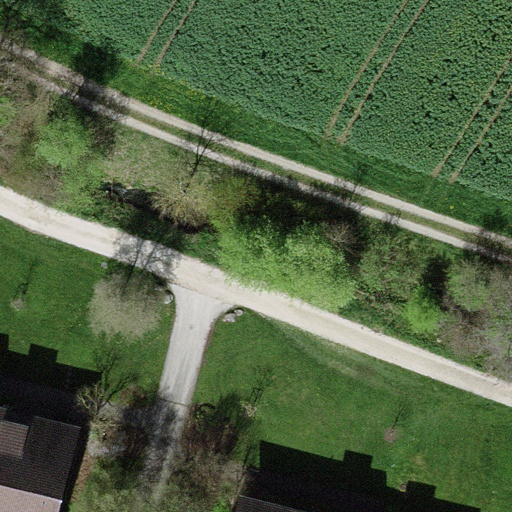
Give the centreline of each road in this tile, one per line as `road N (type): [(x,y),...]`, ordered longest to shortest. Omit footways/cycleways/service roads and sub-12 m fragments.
road 1 (track): [(511,257),(128,125),(0,51)]
road 2 (track): [(0,201),(511,395)]
